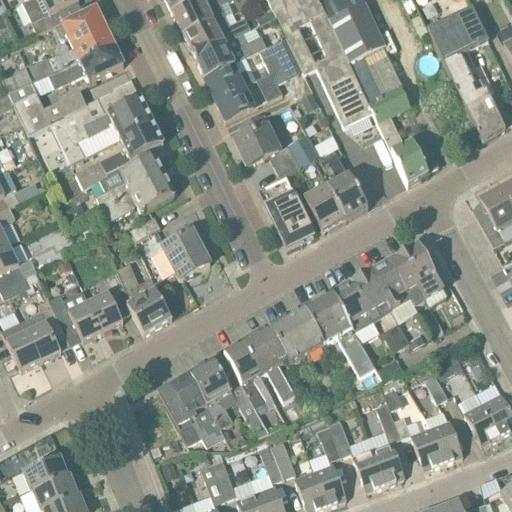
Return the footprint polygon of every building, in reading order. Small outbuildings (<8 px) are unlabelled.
[(83,18),(78,7),(79,6),(75,0),(40,0),(24,8),(37,37),(38,39),(54,31),(63,28),(83,18)] [(162,0),(173,20),(214,0),(162,0)] [(214,0),(173,20),(183,42),(225,22),(219,10),(239,1),(237,0),(214,0)] [(345,133),(373,119),(367,108),(349,68),(329,25),(317,0),(269,0),(267,1),(287,43),(285,44),(302,78),(303,77),(304,81),(317,75),(345,133)] [(365,8),(329,25),(349,68),(363,62),(382,53),(385,51),(365,8)] [(83,18),(63,28),(54,31),(60,43),(69,45),(73,54),(4,85),(10,98),(31,89),(50,81),(115,52),(95,12),(83,18)] [(482,149),(505,136),(467,57),(488,47),(472,13),(427,35),(473,131),(482,149)] [(277,23),(274,16),(257,24),(260,31),(277,23)] [(183,42),(194,63),(243,39),(251,35),(245,23),(229,31),(225,22),(183,42)] [(204,84),(235,71),(234,68),(259,56),(267,53),(262,42),(247,48),(243,39),(194,63),(204,84)] [(287,85),(302,78),(285,44),(267,53),(259,56),(265,68),(276,63),(287,85)] [(511,69),(511,46),(503,51),(511,69)] [(115,52),(50,81),(56,94),(87,80),(90,88),(124,71),(115,52)] [(276,63),(265,68),(276,90),(278,89),(287,85),(276,63)] [(214,105),(245,91),(245,90),(255,85),(251,77),(246,76),(239,79),(235,71),(204,84),(214,105)] [(121,145),(153,130),(140,104),(130,85),(115,92),(112,98),(86,109),(81,97),(44,114),(42,109),(31,89),(10,98),(10,99),(8,100),(14,112),(15,111),(16,114),(24,130),(29,141),(53,129),(71,168),(84,161),(78,148),(114,131),(121,145)] [(225,127),(255,113),(245,91),(214,105),(225,127)] [(401,92),(382,101),(367,108),(373,119),(407,192),(439,174),(424,143),(413,148),(413,147),(403,151),(390,123),(410,113),(401,92)] [(318,111),(312,98),(300,104),(307,117),(318,111)] [(0,118),(14,112),(8,100),(0,103),(0,118)] [(292,114),(296,123),(301,120),(297,112),(292,114)] [(312,169),(321,164),(308,140),(282,154),(264,122),(241,133),(245,141),(234,147),(247,172),(268,162),(281,186),(282,187),(287,185),(286,183),(301,175),(302,176),(303,176),(302,175),(312,169)] [(108,181),(107,179),(145,159),(163,151),(153,130),(121,145),(116,147),(121,157),(76,178),(84,195),(108,181)] [(325,161),(321,164),(312,169),(345,227),(367,215),(358,197),(338,161),(343,159),(340,152),(325,161)] [(103,215),(164,183),(153,162),(121,178),(126,187),(97,203),(103,215)] [(313,199),(303,204),(323,240),(345,227),(312,169),(302,175),(303,176),(302,176),(313,199)] [(138,212),(141,220),(174,202),(164,183),(103,215),(110,227),(138,212)] [(282,187),(281,186),(263,195),(270,209),(265,211),(286,254),(314,241),(287,185),(282,187)] [(511,187),(501,194),(511,213),(511,187)] [(0,218),(11,214),(10,212),(20,207),(15,196),(4,201),(0,191),(0,218)] [(493,254),(511,242),(511,213),(501,194),(480,206),(488,220),(477,226),(493,254)] [(74,229),(87,222),(79,208),(66,216),(74,229)] [(0,256),(10,252),(0,230),(15,223),(11,214),(0,218),(0,256)] [(161,233),(155,221),(129,235),(136,247),(161,233)] [(94,233),(85,237),(89,247),(99,243),(94,233)] [(210,270),(192,236),(161,252),(179,286),(210,270)] [(418,292),(426,306),(442,297),(417,250),(409,255),(418,272),(412,276),(421,290),(418,292)] [(0,293),(24,282),(10,252),(0,256),(0,293)] [(107,257),(105,252),(97,254),(98,260),(107,257)] [(414,312),(426,306),(418,292),(421,290),(412,276),(418,272),(409,255),(388,267),(410,306),(411,305),(414,312)] [(70,273),(66,266),(55,271),(59,279),(70,273)] [(391,317),(410,306),(388,267),(369,278),(391,317)] [(117,275),(125,290),(124,290),(131,306),(127,309),(131,318),(144,341),(172,325),(162,308),(154,295),(156,294),(151,283),(139,288),(130,269),(117,275)] [(24,282),(28,290),(38,286),(34,277),(24,282)] [(373,327),(391,317),(369,278),(350,289),(373,327)] [(28,290),(24,282),(0,293),(0,298),(4,306),(30,293),(28,290)] [(161,284),(153,288),(156,294),(155,295),(156,298),(165,293),(161,284)] [(354,338),(373,327),(350,289),(332,299),(354,338)] [(88,307),(87,307),(102,338),(123,328),(120,323),(131,318),(127,309),(131,306),(124,290),(88,307)] [(79,340),(82,348),(102,338),(87,307),(88,307),(84,296),(63,306),(61,300),(48,306),(67,346),(79,340)] [(375,375),(354,338),(332,299),(304,315),(324,351),(325,350),(329,357),(342,350),(360,380),(347,387),(353,401),(382,387),(375,375)] [(21,328),(40,368),(61,358),(57,351),(67,346),(48,306),(38,310),(42,318),(21,328)] [(291,370),(324,351),(304,315),(261,340),(279,372),(289,367),(291,370)] [(20,377),(40,368),(21,328),(2,336),(7,347),(6,348),(20,377)] [(385,344),(393,357),(410,348),(399,328),(380,339),(383,345),(385,344)] [(421,339),(409,346),(410,348),(413,353),(425,346),(421,339)] [(278,373),(279,372),(261,340),(242,351),(261,383),(267,379),(284,407),(295,401),(278,373)] [(255,386),(261,383),(242,351),(224,361),(224,362),(258,420),(271,412),(268,405),(266,406),(255,386)] [(474,371),(482,366),(479,358),(470,363),(474,371)] [(259,444),(269,439),(258,420),(224,362),(208,371),(207,370),(203,373),(202,374),(189,382),(220,435),(232,428),(225,414),(238,408),(259,444)] [(375,375),(382,387),(403,376),(397,364),(375,375)] [(457,364),(436,377),(441,385),(462,373),(457,364)] [(423,381),(438,408),(448,403),(434,376),(423,381)] [(202,444),(208,453),(225,443),(220,435),(189,382),(157,400),(187,452),(202,444)] [(402,411),(396,394),(384,399),(390,415),(402,411)] [(482,409),(501,443),(510,438),(510,437),(511,436),(511,421),(500,400),(482,409)] [(391,447),(401,444),(395,427),(394,425),(393,426),(386,407),(375,412),(388,448),(391,447)] [(490,449),(501,443),(482,409),(464,419),(481,452),(490,448),(490,449)] [(334,442),(341,462),(352,458),(340,424),(329,428),(334,442)] [(429,433),(443,470),(454,466),(453,466),(462,462),(449,426),(447,427),(430,433),(429,433)] [(332,439),(328,429),(317,433),(320,443),(332,439)] [(432,474),(443,470),(429,433),(410,441),(423,477),(432,474)] [(232,444),(227,447),(232,456),(246,448),(241,439),(232,444)] [(272,451),(284,484),(296,480),(284,446),(272,451)] [(370,455),(384,492),(396,488),(395,487),(404,484),(391,448),(370,455)] [(273,488),(284,484),(272,451),(261,455),(273,488)] [(161,463),(158,455),(150,458),(153,466),(161,463)] [(374,496),(384,492),(370,455),(352,462),(365,499),(374,495),(374,496)] [(30,496),(70,481),(67,481),(60,461),(22,476),(30,496)] [(212,469),(226,506),(237,502),(223,465),(212,469)] [(178,482),(173,468),(162,472),(167,486),(178,482)] [(215,510),(226,506),(212,469),(201,473),(215,510)] [(313,477),(326,511),(331,511),(338,510),(337,509),(346,506),(333,469),(313,477)] [(326,511),(313,477),(293,484),(303,511),(326,511)] [(38,511),(48,511),(77,501),(70,481),(30,496),(31,497),(33,496),(38,511)] [(508,511),(511,511),(511,489),(500,496),(508,511)] [(255,498),(260,511),(282,511),(275,491),(255,498)] [(260,511),(255,498),(235,505),(237,511),(260,511)] [(84,511),(80,500),(77,501),(48,511),(84,511)]
